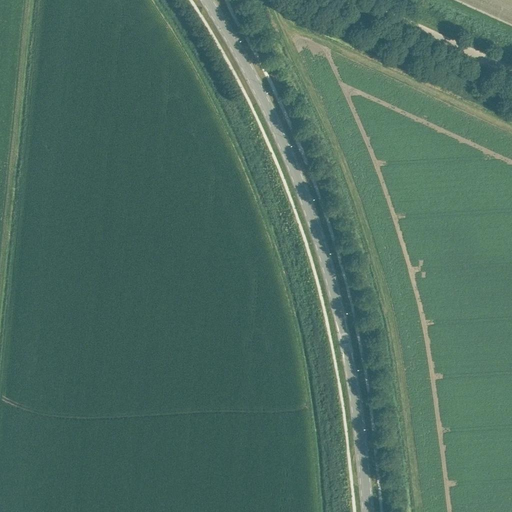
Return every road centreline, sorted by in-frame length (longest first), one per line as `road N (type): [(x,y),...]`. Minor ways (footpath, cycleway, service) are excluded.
road 1 (secondary): [(368,511),(348,361),(322,258),(263,102),(206,0)]
road 2 (unclassified): [(341,0),(511,78)]
